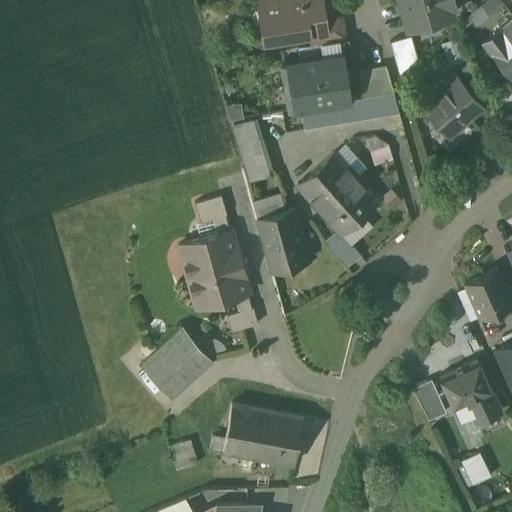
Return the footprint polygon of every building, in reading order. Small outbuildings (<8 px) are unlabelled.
[(325,29),(320,0),(306,0),(303,1),(302,0),(257,0),(264,39),(308,32),(325,29)] [(452,0),(412,0),(399,4),(406,27),(452,14),(450,6),(454,5),(452,0)] [(477,24),(505,3),(502,0),(484,0),(468,13),(477,24)] [(511,18),(481,42),(510,79),(511,77),(511,18)] [(325,29),(308,32),(310,43),(327,40),(325,30),(325,29)] [(409,34),(389,40),(396,65),(417,59),(409,34)] [(348,38),(320,42),(323,56),(341,53),(341,54),(350,52),(348,38)] [(323,56),(281,63),(288,109),(348,99),(341,54),(341,53),(323,56)] [(385,64),(358,69),(362,97),(393,92),(385,64)] [(457,73),(420,104),(448,137),(484,107),(485,106),(457,73)] [(511,87),(508,83),(493,94),(506,113),(511,108),(511,87)] [(231,119),(243,178),(270,173),(258,114),(231,119)] [(333,152),(298,183),(318,207),(355,175),(333,152)] [(355,175),(318,207),(341,232),(377,200),(355,175)] [(245,275),(236,244),(235,244),(230,228),(229,228),(224,213),(226,213),(220,193),(194,200),(200,221),(212,217),(217,231),(178,242),(196,306),(205,303),(210,307),(221,304),(224,298),(234,295),(238,309),(226,313),(231,329),(257,322),(252,305),(251,306),(247,291),(248,291),(244,275),(245,275)] [(288,209),(278,212),(273,195),(251,201),(272,271),(308,260),(294,212),(292,209),(288,209)] [(511,301),(497,267),(464,281),(480,317),(500,309),(511,303),(511,301)] [(500,309),(480,317),(484,326),(503,317),(500,309)] [(181,326),(142,364),(171,396),(211,359),(181,326)] [(511,340),(496,348),(511,382),(511,340)] [(477,357),(439,375),(454,408),(467,402),(477,423),(502,411),(477,357)] [(302,415),(231,401),(225,436),(222,449),(293,463),(302,415)] [(225,436),(212,433),(209,447),(222,449),(225,436)] [(189,438),(169,445),(177,470),(197,462),(189,438)] [(478,449),(459,457),(470,482),(489,474),(478,449)] [(251,511),(253,503),(216,503),(215,503),(215,504),(214,511),(251,511)]
